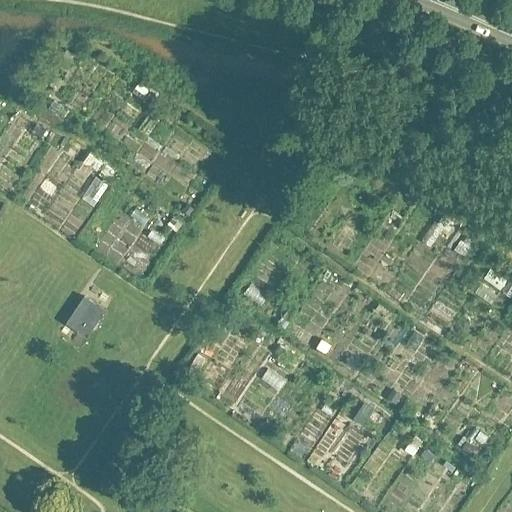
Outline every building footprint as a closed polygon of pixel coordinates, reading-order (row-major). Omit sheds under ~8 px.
[(106,163),(101,170),(109,177),(114,170),(106,163)] [(442,215),(437,223),(445,228),(451,220),(442,215)] [(457,271),(478,248),(467,239),(446,262),(457,271)] [(474,301),(493,309),(505,283),(486,274),(474,301)] [(84,295),(66,322),(87,336),(105,309),(84,295)] [(417,300),(411,308),(464,345),(478,325),(462,313),(457,319),(435,303),(431,309),(417,300)] [(308,346),(333,324),(312,302),(288,324),(308,346)] [(497,321),(510,324),(511,318),(511,305),(502,303),(497,321)] [(281,315),(277,322),(285,327),(289,320),(281,315)] [(352,384),(361,375),(348,362),(339,371),(352,384)] [(392,388),(387,397),(396,403),(402,394),(392,388)] [(364,402),(359,410),(368,415),(367,417),(375,423),(381,414),(373,408),(364,402)] [(466,441),(462,447),(468,452),(472,446),(466,441)]
